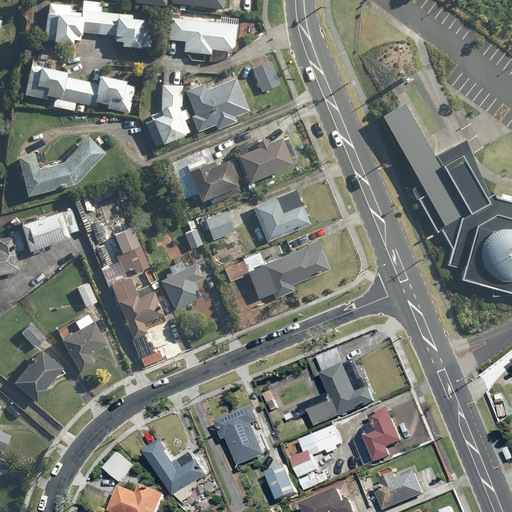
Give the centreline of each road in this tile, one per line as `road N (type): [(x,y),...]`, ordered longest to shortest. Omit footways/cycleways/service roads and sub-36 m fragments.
road 1 (residential): [(50,511),(79,445),(115,412),(156,387),(408,286)]
road 2 (secondary): [(300,0),(313,54),(408,286)]
road 3 (secondary): [(408,286),(501,511)]
